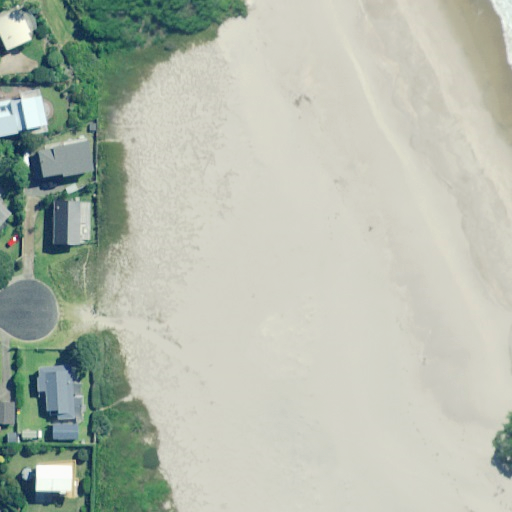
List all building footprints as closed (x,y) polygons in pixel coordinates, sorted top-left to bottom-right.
[(15,18),(13,12),(0,18),(0,36),(7,51),(27,42),(34,38),(22,14),(15,18)] [(0,136),(47,127),(41,96),(0,104),(0,136)] [(91,173),(86,143),(38,151),(43,178),(63,175),(64,177),(91,173)] [(79,246),(81,202),(55,201),(53,245),(79,246)] [(0,223),(10,213),(0,202),(0,223)] [(72,385),(71,369),(38,369),(38,392),(46,392),(47,412),(58,411),(58,420),(81,419),(81,395),(81,385),(72,385)] [(0,424),(13,425),(14,405),(0,403),(0,424)] [(77,425),(54,424),(53,440),(76,440),(77,425)] [(36,466),(36,470),(24,469),(23,480),(36,481),(35,491),(70,493),(71,467),(36,466)]
